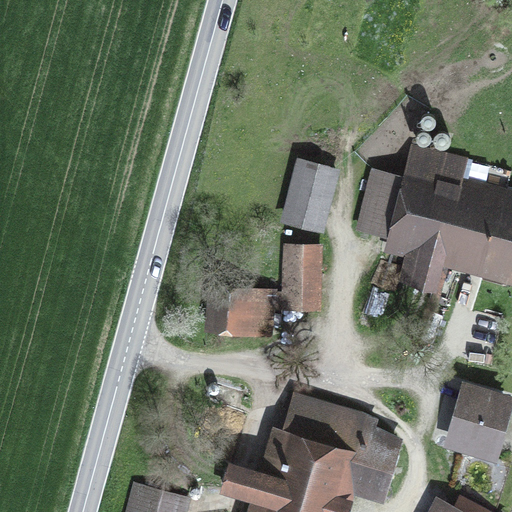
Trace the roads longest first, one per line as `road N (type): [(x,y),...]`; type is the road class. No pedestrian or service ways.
road 1 (secondary): [(222,0),(82,511)]
road 2 (unknown): [(272,372),(354,318),(370,241)]
